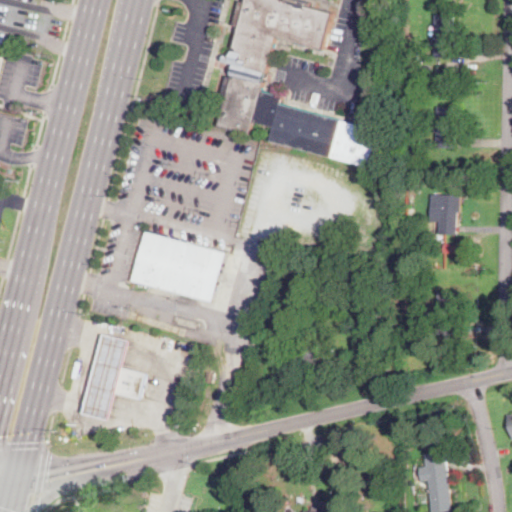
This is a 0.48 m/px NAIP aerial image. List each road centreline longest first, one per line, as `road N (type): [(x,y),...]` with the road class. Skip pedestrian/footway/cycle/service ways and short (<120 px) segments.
road 1 (primary): [(6,511),(136,0)]
road 2 (tertiary): [(112,466),(511,371)]
road 3 (primary): [(92,0),(0,373)]
road 4 (residential): [(509,372),(510,0)]
road 5 (residential): [(499,511),(469,382)]
